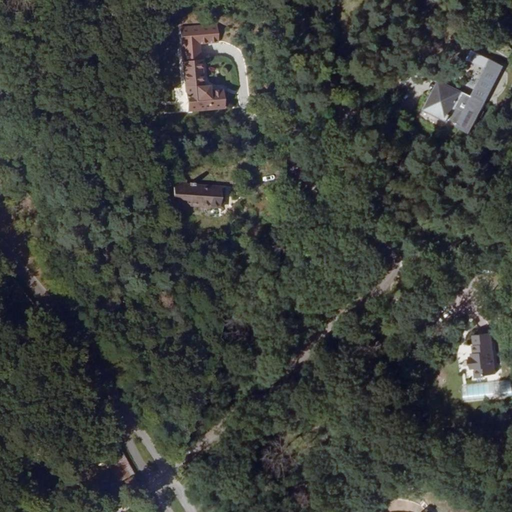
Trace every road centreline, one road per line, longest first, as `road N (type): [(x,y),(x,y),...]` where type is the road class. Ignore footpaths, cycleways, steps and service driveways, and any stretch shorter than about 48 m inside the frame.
road 1 (unclassified): [(161,481),(414,252),(456,236)]
road 2 (unclassified): [(456,236),(451,228),(391,230),(372,220),(313,156),(301,103),(311,36),(306,0)]
road 3 (residential): [(0,234),(40,284),(161,481)]
